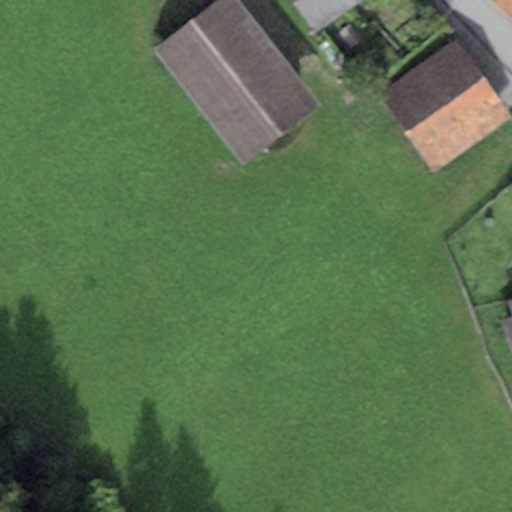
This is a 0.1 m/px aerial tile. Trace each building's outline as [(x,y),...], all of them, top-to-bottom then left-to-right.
[(238,0),(219,0),(154,52),(246,168),(323,107),(238,0)] [(290,0),(315,33),(359,0),(290,0)] [(511,0),(491,0),(511,20),(511,0)] [(511,115),(456,37),(376,93),(432,173),(511,116),(511,115)] [(511,299),(507,302),(511,316),(511,317),(502,320),(511,347),(511,299)]
